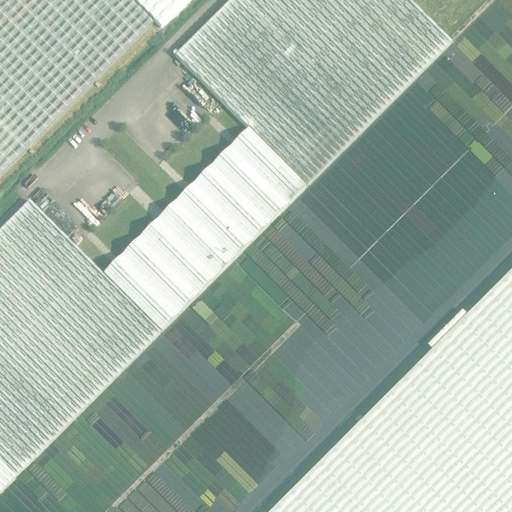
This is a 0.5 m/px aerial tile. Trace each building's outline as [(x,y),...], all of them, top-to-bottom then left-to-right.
[(126,0),(0,0),(0,178),(153,26),(126,0)] [(130,0),(161,30),(191,0),(130,0)] [(248,132),(162,218),(219,276),(452,44),(495,0),(233,0),(175,58),(248,132)] [(0,495),(219,276),(162,218),(103,277),(30,203),(0,233),(0,495)] [(362,426),(274,511),(511,511),(511,275),(465,323),(362,426)]
